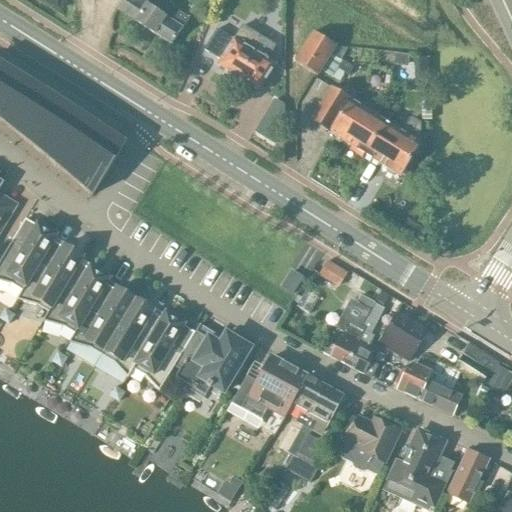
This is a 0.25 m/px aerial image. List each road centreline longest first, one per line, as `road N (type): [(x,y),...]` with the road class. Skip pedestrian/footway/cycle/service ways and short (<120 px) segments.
road 1 (residential): [(511,461),(270,341),(88,228)]
road 2 (tertiary): [(473,317),(159,119)]
road 3 (tertiary): [(159,119),(0,19)]
road 4 (residential): [(88,228),(159,119)]
